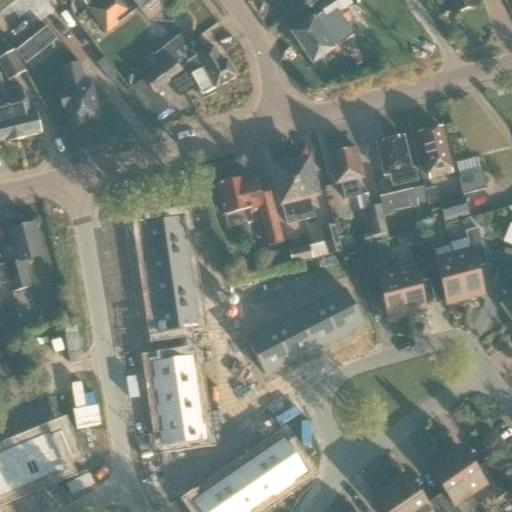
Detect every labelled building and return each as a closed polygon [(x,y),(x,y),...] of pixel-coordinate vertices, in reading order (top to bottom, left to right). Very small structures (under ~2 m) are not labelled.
[(48,17),(34,0),(15,0),(0,12),(0,30),(12,46),(48,17)] [(99,0),(76,19),(95,44),(106,36),(118,52),(155,23),(168,38),(189,22),(174,3),(178,0),(177,0),(99,0)] [(322,13),(291,35),(311,65),(333,51),(332,49),(342,43),(352,35),(338,14),(352,5),(348,0),(319,0),(315,3),(322,13)] [(448,0),(453,14),(478,6),(476,0),(448,0)] [(400,18),(410,31),(417,26),(407,13),(400,18)] [(184,64),(185,66),(178,70),(170,59),(142,79),(153,94),(155,92),(169,82),(178,98),(196,86),(201,95),(212,90),(213,90),(234,79),(225,62),(220,65),(212,49),(184,64)] [(0,57),(0,66),(7,80),(22,73),(12,52),(0,57)] [(83,88),(78,64),(58,69),(63,93),(57,95),(61,113),(64,112),(67,128),(82,125),(82,124),(99,121),(91,87),(83,88)] [(0,143),(15,140),(3,92),(0,79),(0,143)] [(168,109),(155,92),(153,94),(142,79),(130,88),(154,120),(168,109)] [(3,92),(15,140),(39,135),(34,113),(28,114),(25,99),(23,99),(21,88),(3,92)] [(430,180),(447,175),(454,174),(443,129),(419,135),(430,180)] [(390,175),(392,187),(417,182),(414,168),(411,169),(405,138),(377,144),(384,177),(390,175)] [(362,196),(359,181),(364,180),(357,149),(328,155),(335,187),(341,185),(344,200),(362,196)] [(308,156),(290,161),(305,221),(314,218),(310,199),(319,197),(308,156)] [(290,161),(268,166),(278,207),(282,206),(286,225),(305,221),(290,161)] [(458,180),(462,196),(485,190),(481,174),(458,180)] [(234,181),(232,177),(220,180),(221,184),(219,185),(227,215),(251,209),(252,213),(259,211),(269,247),(282,243),(269,193),(261,195),(258,181),(246,184),(244,178),(234,181)] [(428,209),(439,206),(434,188),(424,191),(428,209)] [(416,208),(412,190),(379,197),(383,215),(416,208)] [(438,201),(444,222),(467,215),(461,195),(438,201)] [(387,240),(380,206),(365,209),(371,234),(362,236),(364,245),(387,240)] [(205,215),(196,217),(197,228),(207,227),(205,215)] [(181,218),(141,224),(144,240),(143,240),(145,252),(185,246),(181,218)] [(430,220),(415,224),(417,232),(432,228),(430,220)] [(6,265),(2,266),(7,282),(10,294),(30,288),(22,261),(42,256),(33,225),(6,232),(10,248),(2,250),(6,265)] [(342,252),(335,225),(320,229),(328,256),(342,252)] [(453,256),(465,299),(483,294),(476,268),(488,265),(478,230),(466,233),(470,251),(453,256)] [(465,299),(453,256),(437,260),(432,242),(419,245),(429,281),(440,278),(447,304),(465,299)] [(417,284),(429,281),(419,245),(408,249),(413,267),(396,271),(407,315),(424,310),(417,284)] [(185,246),(145,252),(146,264),(147,264),(149,279),(189,273),(185,246)] [(288,251),(292,264),(311,259),(308,246),(288,251)] [(353,276),(364,273),(370,296),(382,293),(389,320),(407,315),(396,271),(378,276),(373,257),(350,263),(353,276)] [(211,258),(202,259),(203,271),(213,269),(211,258)] [(213,269),(203,271),(205,282),(214,280),(213,269)] [(332,269),(322,274),(327,282),(337,277),(332,269)] [(189,273),(149,279),(151,293),(151,294),(153,305),(193,299),(189,276),(189,273)] [(294,288),(284,294),(289,302),(299,297),(294,288)] [(345,290),(319,303),(338,339),(363,326),(345,290)] [(284,294),(274,299),(278,307),(289,302),(284,294)] [(511,297),(503,304),(511,317),(511,297)] [(193,299),(153,305),(154,317),(155,317),(157,334),(197,328),(193,299)] [(319,303),(295,315),(314,351),(338,339),(319,303)] [(219,312),(210,313),(211,324),(221,323),(219,312)] [(246,314),(236,319),(240,327),(250,322),(246,314)] [(295,315),(271,327),(290,363),(314,351),(295,315)] [(271,327),(246,341),(264,376),(290,363),(271,327)] [(215,354),(206,356),(207,367),(217,366),(215,354)] [(191,357),(151,363),(155,391),(195,385),(191,357)] [(219,382),(210,383),(211,394),(221,393),(219,382)] [(195,385),(155,391),(159,418),(199,412),(195,385)] [(223,408),(214,409),(215,421),(225,419),(223,408)] [(199,412),(159,418),(163,446),(204,440),(199,412)] [(268,420),(259,427),(264,434),(273,428),(268,420)] [(48,433),(21,444),(36,481),(63,470),(59,460),(67,457),(71,455),(61,430),(49,435),(48,433)] [(283,439),(259,455),(282,489),(306,473),(283,439)] [(21,444),(0,452),(0,463),(11,492),(36,481),(21,444)] [(233,444),(223,451),(229,459),(238,452),(233,444)] [(443,458),(469,496),(484,486),(494,501),(505,494),(484,463),(474,470),(458,447),(443,458)] [(223,451),(214,457),(219,465),(229,459),(223,451)] [(259,455),(237,471),(260,504),(282,489),(259,455)] [(458,511),(454,506),(469,496),(443,458),(427,469),(443,492),(434,498),(443,511),(458,511)] [(0,463),(0,496),(11,492),(0,463)] [(237,471),(215,486),(232,511),(247,511),(260,504),(237,471)] [(188,475),(179,481),(184,489),(193,483),(188,475)] [(424,505),(404,475),(389,486),(406,511),(443,511),(434,498),(424,505)] [(232,511),(215,486),(191,502),(197,511),(232,511)] [(406,511),(389,486),(373,496),(384,511),(406,511)]
